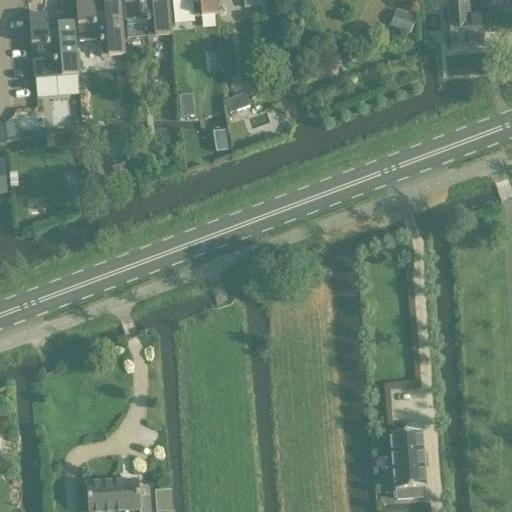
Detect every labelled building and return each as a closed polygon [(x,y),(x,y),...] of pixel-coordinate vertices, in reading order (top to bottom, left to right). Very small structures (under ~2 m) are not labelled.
[(120,5),(119,5),(94,7),(93,0),(74,0),(78,44),(99,42),(101,59),(125,57),(120,5)] [(122,0),(125,24),(145,22),(146,39),(171,37),(167,0),(122,0)] [(215,0),(170,0),(171,4),(192,2),(193,19),(217,17),(215,0)] [(478,0),(479,10),(506,8),(505,0),(478,0)] [(468,19),(467,3),(446,5),(450,49),(482,47),(479,18),(468,19)] [(47,15),(28,16),(28,18),(31,63),(33,81),(78,77),(78,75),(74,23),(72,23),(48,25),(47,15)] [(15,139),(15,137),(13,125),(13,124),(3,125),(5,140),(15,139)] [(420,433),(389,436),(393,492),(394,492),(395,502),(425,500),(424,490),(425,490),(420,433)] [(138,482),(86,486),(87,511),(149,511),(148,489),(139,489),(138,482)] [(170,492),(154,493),(155,511),(172,511),(171,491),(170,492)]
